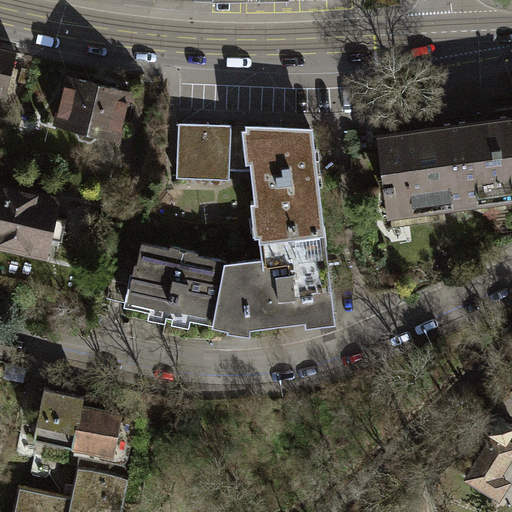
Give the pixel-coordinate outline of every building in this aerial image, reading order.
[(0,48),(0,90),(5,92),(15,52),(0,48)] [(129,90),(64,74),(53,123),(118,138),(129,90)] [(511,113),(454,121),(466,197),(511,193),(511,113)] [(392,208),(466,197),(454,121),(384,132),(387,147),(388,156),(384,157),(392,208)] [(179,125),(177,175),(229,179),(228,168),(254,169),(257,199),(254,201),(253,215),(259,215),(261,231),(315,224),(322,222),(310,128),(179,125)] [(387,147),(384,132),(347,131),(350,153),(387,147)] [(0,183),(0,241),(46,251),(50,236),(62,238),(66,216),(53,214),(57,196),(0,183)] [(266,257),(227,262),(215,317),(251,321),(333,310),(324,244),(317,244),(315,224),(261,231),(266,257)] [(214,322),(215,317),(227,262),(197,256),(198,250),(170,244),(168,249),(141,243),(127,302),(214,322)] [(43,388),(33,438),(113,454),(122,414),(81,406),(83,396),(43,388)] [(491,435),(463,478),(496,500),(509,480),(500,474),(511,455),(511,437),(508,436),(511,430),(511,421),(498,413),(486,432),(491,435)] [(70,496),(17,485),(11,511),(120,511),(127,478),(76,468),(70,496)]
